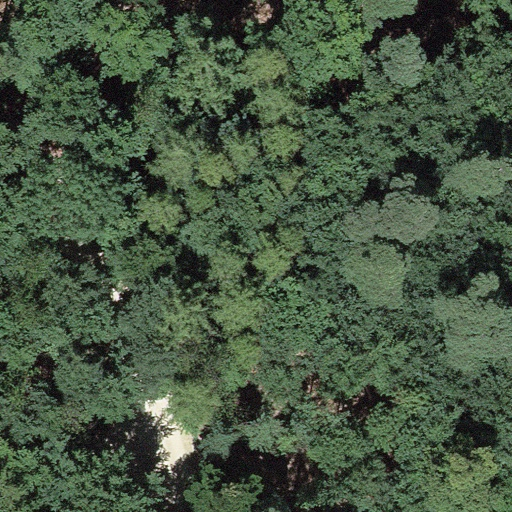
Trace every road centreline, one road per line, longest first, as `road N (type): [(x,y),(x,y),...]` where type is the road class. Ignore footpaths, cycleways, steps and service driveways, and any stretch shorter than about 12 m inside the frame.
road 1 (track): [(187,511),(123,351),(41,204),(0,153)]
road 2 (track): [(192,0),(162,64),(0,249)]
road 3 (track): [(0,462),(181,495)]
